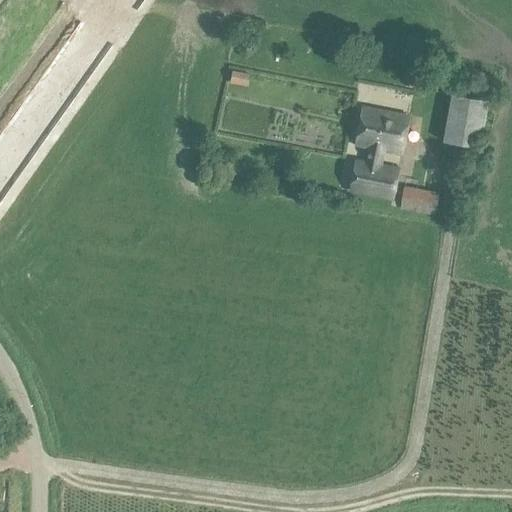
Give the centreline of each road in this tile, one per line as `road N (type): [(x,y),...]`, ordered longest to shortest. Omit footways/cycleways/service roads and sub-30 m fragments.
road 1 (track): [(56,464),(83,482),(309,510),(416,489),(511,491)]
road 2 (unclassified): [(41,511),(28,408),(0,356)]
